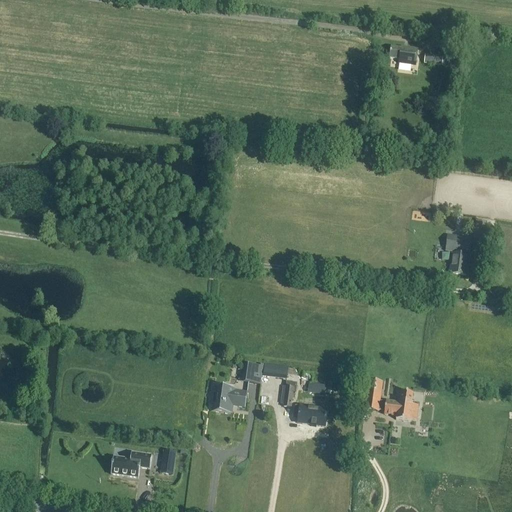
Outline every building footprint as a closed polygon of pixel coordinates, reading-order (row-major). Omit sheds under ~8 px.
[(416,68),(418,50),(401,48),(401,49),(390,47),(388,59),(399,61),(398,66),(416,68)] [(441,66),(442,58),(424,55),(423,64),(441,66)] [(446,108),(447,101),(437,100),(438,92),(434,92),(433,100),(426,99),(424,111),(443,113),(443,108),(446,108)] [(483,256),(486,222),(476,221),(472,255),(483,256)] [(466,276),(470,241),(447,238),(446,252),(453,253),(452,261),(451,261),(450,270),(452,270),(451,274),(466,276)] [(263,368),(245,366),(244,372),(250,373),(248,384),(260,386),(263,368)] [(289,375),(290,370),(271,368),(270,376),(290,379),(290,375),(289,375)] [(324,386),(318,386),(319,379),(312,378),(311,385),(308,384),(308,387),(310,387),(309,393),(323,395),(324,386)] [(328,381),(327,388),(334,389),(335,382),(328,381)] [(369,382),(365,411),(378,413),(378,412),(379,402),(380,398),(381,384),(369,383),(369,382)] [(245,410),(248,392),(247,392),(246,395),(232,393),(232,390),(234,390),(213,387),(213,388),(217,388),(216,395),(213,394),(212,406),(214,406),(213,413),(209,412),(209,413),(230,415),(231,406),(237,407),(237,406),(245,407),(244,410),(245,410)] [(384,413),(384,416),(388,417),(388,414),(392,415),(392,416),(392,417),(396,418),(396,421),(410,423),(410,421),(416,422),(418,407),(412,406),(412,405),(412,404),(411,404),(413,395),(401,393),(399,403),(398,402),(398,403),(398,404),(386,403),(384,413)] [(283,408),(282,418),(293,419),(294,417),(298,418),(298,424),(311,426),(311,427),(315,427),(315,428),(316,428),(316,427),(324,428),(325,421),(326,421),(326,418),(327,411),(295,406),(296,399),(284,398),(283,405),(283,408)] [(164,453),(161,475),(172,477),(175,455),(164,453)] [(113,459),(111,476),(138,480),(140,469),(150,470),(152,457),(131,454),(130,461),(113,459)]
